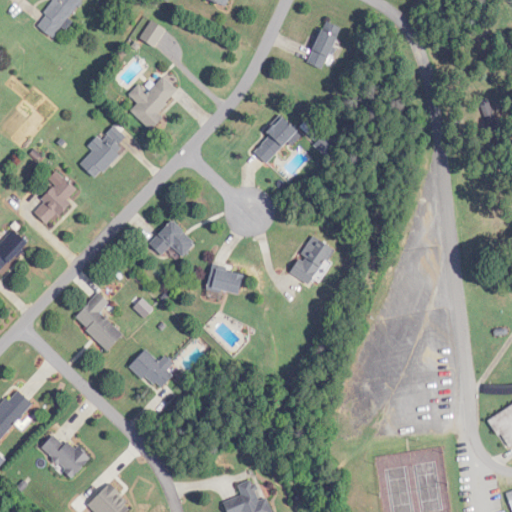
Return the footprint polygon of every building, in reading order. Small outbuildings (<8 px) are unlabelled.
[(55,38),(85,0),(55,0),(57,1),(38,24),(55,38)] [(343,29),(327,22),(308,62),(324,70),(343,29)] [(153,131),(165,119),(159,113),(179,92),(164,77),(148,94),(139,85),(130,95),(139,104),(132,111),(153,131)] [(254,150),(267,163),(299,132),(286,118),(254,150)] [(82,164),(97,179),(127,149),(121,143),(126,138),(113,126),(90,149),(94,152),(82,164)] [(73,205),(69,201),(79,192),(68,178),(33,208),(49,226),(73,205)] [(163,256),(173,246),(184,257),(197,244),(174,220),(150,244),(163,256)] [(0,273),(30,244),(15,230),(0,245),(0,273)] [(291,271),(311,285),(335,250),(316,237),(291,271)] [(209,289),(241,295),(245,273),(213,267),(209,289)] [(110,351),(125,335),(100,314),(110,303),(99,293),(75,320),(110,351)] [(174,377),(169,372),(175,366),(166,356),(159,363),(148,351),(132,365),(157,393),(174,377)] [(34,405),(17,390),(0,409),(0,442),(1,443),(34,405)] [(511,405),(490,418),(507,448),(511,445),(511,405)] [(73,478),(89,462),(59,432),(43,448),(73,478)] [(272,511),(268,499),(261,502),(252,480),(238,485),(242,496),(224,502),(228,511),(272,511)] [(94,511),(129,511),(134,507),(111,484),(89,506),(94,511)]
